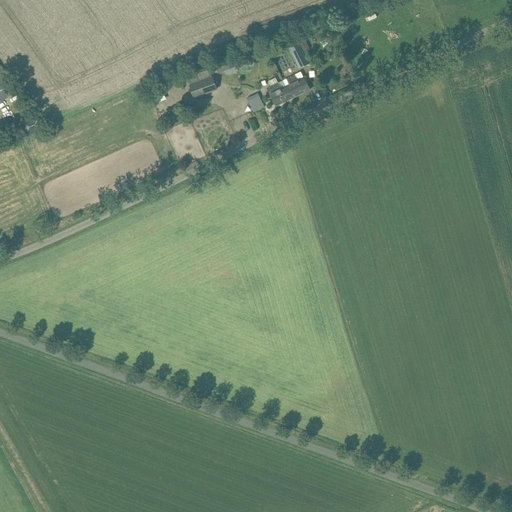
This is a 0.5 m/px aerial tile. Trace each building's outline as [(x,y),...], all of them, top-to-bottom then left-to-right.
[(298,43),(289,47),(300,68),(309,64),(309,63),(312,62),(306,51),(308,50),(305,43),(300,46),(298,43)] [(279,49),(272,52),(275,58),(281,56),(279,49)] [(284,80),(292,98),(310,89),(301,72),(284,80)] [(5,76),(0,79),(0,83),(7,97),(15,93),(5,76)] [(194,97),(217,89),(213,77),(190,85),(194,97)] [(292,98),(284,80),(271,87),(273,92),(270,94),(276,106),(292,98)] [(258,93),(247,98),(253,112),(264,107),(258,93)] [(25,121),(21,122),(21,123),(26,134),(40,129),(35,117),(32,118),(29,119),(25,121)]
